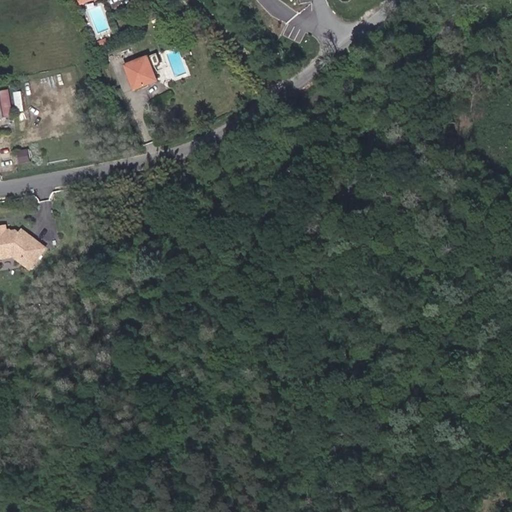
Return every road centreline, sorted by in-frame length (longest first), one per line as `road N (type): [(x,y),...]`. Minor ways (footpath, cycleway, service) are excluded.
road 1 (unclassified): [(471,0),(422,59),(342,189),(318,273),(284,511)]
road 2 (residential): [(0,187),(170,154),(290,88),(408,0)]
